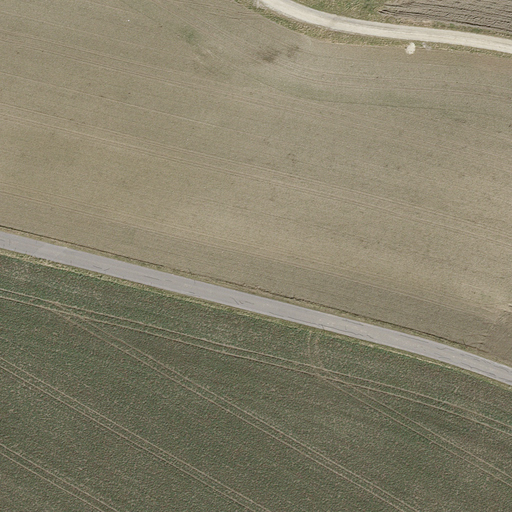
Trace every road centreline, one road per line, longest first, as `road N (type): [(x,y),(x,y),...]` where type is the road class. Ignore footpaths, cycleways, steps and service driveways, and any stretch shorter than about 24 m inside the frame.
road 1 (unclassified): [(0,241),(426,347),(511,379)]
road 2 (track): [(511,50),(316,20),(274,0)]
